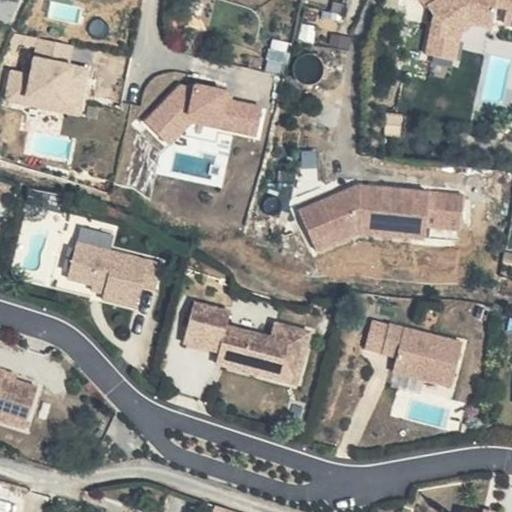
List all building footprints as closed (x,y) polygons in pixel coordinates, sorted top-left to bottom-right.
[(511,0),(408,0),(416,12),(411,50),(438,53),(441,25),(459,22),(477,26),(481,4),(493,7),(490,22),(511,26),(511,0)] [(41,36),(37,51),(72,59),(75,44),(41,36)] [(12,89),(0,87),(0,117),(60,128),(69,82),(49,78),(53,59),(18,52),(12,89)] [(166,101),(133,137),(156,158),(178,135),(243,148),(248,121),(216,115),(217,106),(181,99),(180,103),(166,101)] [(282,208),(299,246),(340,227),(366,230),(367,217),(394,220),(395,216),(405,217),(407,222),(440,225),(443,192),(342,182),(340,196),(331,202),(325,188),(282,208)] [(339,182),(325,188),(331,202),(340,196),(342,182),(339,182)] [(366,230),(365,232),(405,235),(407,222),(405,217),(395,216),(394,220),(367,217),(366,230)] [(159,282),(164,260),(81,242),(74,276),(98,281),(96,289),(107,292),(107,296),(140,303),(145,279),(159,282)] [(304,372),(315,329),(276,320),(273,333),(231,324),(234,310),(196,302),(187,342),(225,350),(224,354),(231,355),(228,366),(268,374),(270,364),(304,372)] [(418,386),(427,342),(353,327),(349,356),(373,360),(370,376),(402,382),(418,386)] [(304,372),(270,364),(268,374),(302,382),(304,372)] [(0,366),(0,415),(30,424),(42,385),(19,378),(8,375),(10,370),(0,366)] [(402,382),(370,376),(366,388),(399,394),(402,382)]
